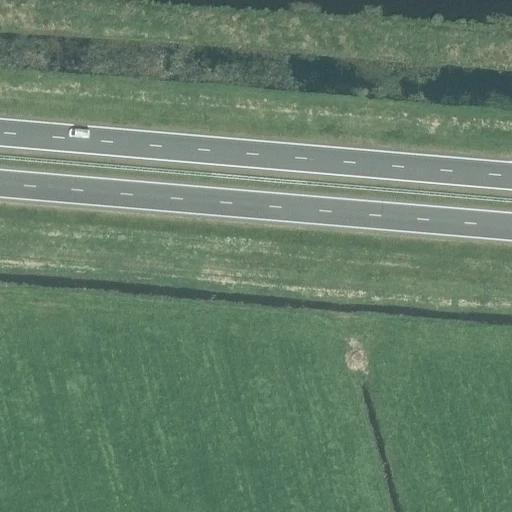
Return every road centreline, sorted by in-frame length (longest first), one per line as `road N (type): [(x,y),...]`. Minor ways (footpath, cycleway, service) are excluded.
road 1 (trunk): [(511,177),(0,132)]
road 2 (trunk): [(0,184),(511,228)]
